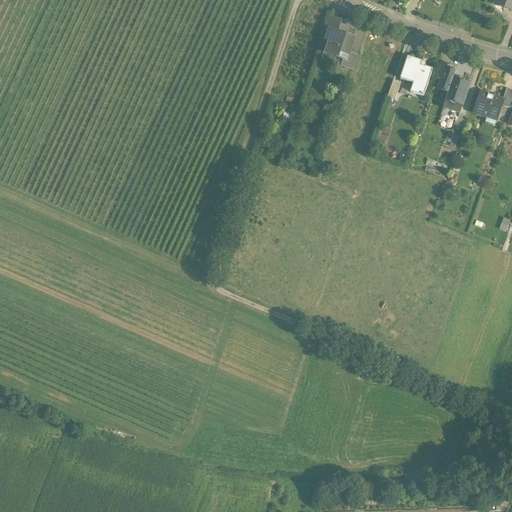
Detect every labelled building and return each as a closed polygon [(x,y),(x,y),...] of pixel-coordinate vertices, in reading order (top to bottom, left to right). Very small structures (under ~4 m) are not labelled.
[(511,0),(497,0),(495,7),(511,12),(511,0)] [(340,21),(329,18),(324,31),(330,33),(330,32),(336,34),(340,21)] [(336,34),(330,32),(330,33),(327,41),(331,42),(327,55),(345,61),(346,62),(348,54),(353,40),(336,34)] [(358,57),(348,54),(346,62),(345,61),(343,69),(353,72),(358,57)] [(422,63),(407,58),(400,80),(413,85),(410,94),(423,98),(432,71),(425,68),(425,69),(420,67),(422,63)] [(441,65),(436,80),(441,82),(442,82),(446,70),(447,67),(441,65)] [(446,70),(442,82),(441,82),(438,91),(448,94),(455,73),(446,70)] [(448,94),(444,105),(448,107),(447,110),(459,114),(469,86),(460,83),(461,80),(454,78),(455,73),(448,94)] [(393,81),(387,98),(395,101),(401,84),(393,81)] [(511,105),(511,91),(506,90),(502,102),(503,102),(501,107),(510,110),(511,105)] [(502,102),(481,95),(474,114),(488,119),(489,115),(497,118),(501,107),(503,102),(502,102)] [(445,143),(456,147),(459,137),(448,133),(445,143)] [(498,229),(505,232),(510,221),(503,218),(498,229)] [(490,503),(474,503),(473,511),(489,511),(491,511),(490,503)]
